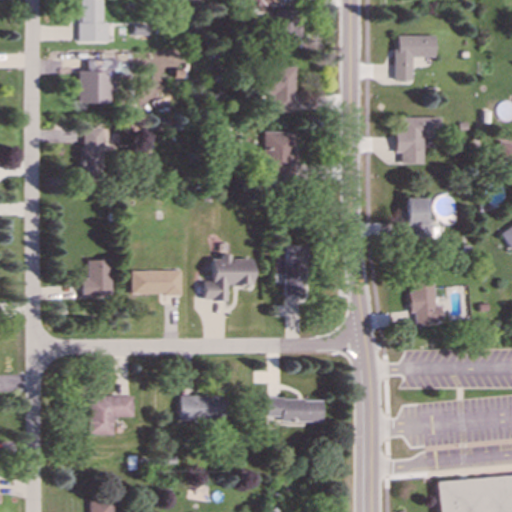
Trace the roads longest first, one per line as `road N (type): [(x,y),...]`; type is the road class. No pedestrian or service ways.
road 1 (residential): [(349,0),(350,215),(372,400),(372,511)]
road 2 (residential): [(31,0),(31,511)]
road 3 (residential): [(31,350),(311,347),(363,324)]
